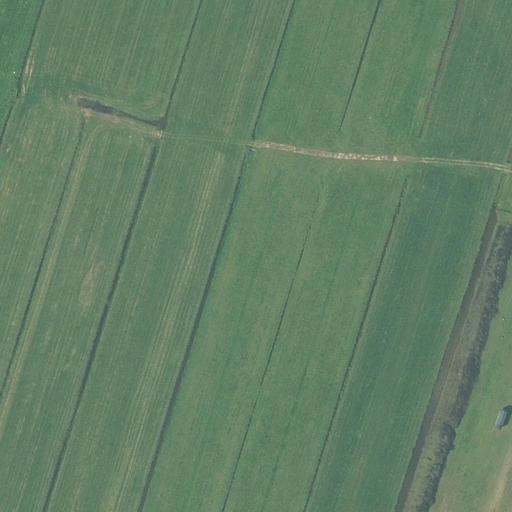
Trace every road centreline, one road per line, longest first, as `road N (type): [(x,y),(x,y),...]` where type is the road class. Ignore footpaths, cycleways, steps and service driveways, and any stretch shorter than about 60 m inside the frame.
road 1 (track): [(511,171),(158,132),(0,87)]
road 2 (track): [(471,511),(511,391)]
